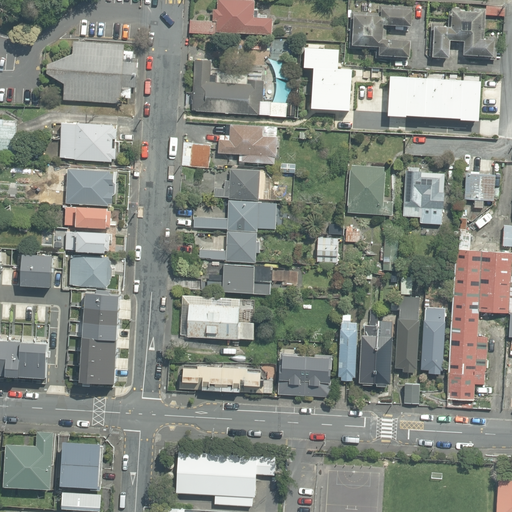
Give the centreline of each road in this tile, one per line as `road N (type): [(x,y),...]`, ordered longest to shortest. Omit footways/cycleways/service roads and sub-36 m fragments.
road 1 (residential): [(142,412),(162,10)]
road 2 (tertiary): [(142,412),(511,435)]
road 3 (residential): [(498,238),(511,39)]
road 4 (tertiary): [(0,404),(142,412)]
